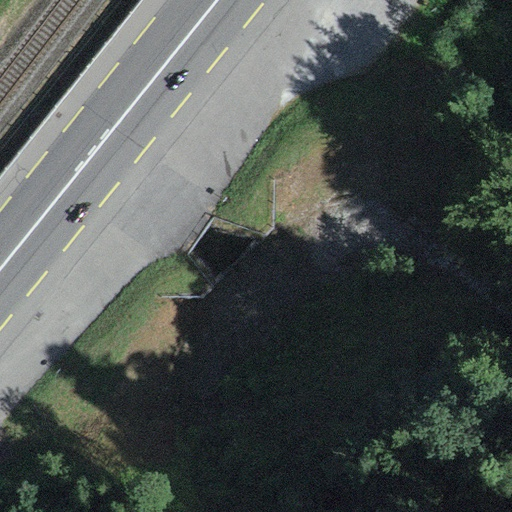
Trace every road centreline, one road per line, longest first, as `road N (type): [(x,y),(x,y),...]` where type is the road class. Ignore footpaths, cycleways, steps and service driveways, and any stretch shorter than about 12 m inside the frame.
road 1 (track): [(0,402),(290,62)]
road 2 (primary): [(217,0),(0,267)]
road 3 (track): [(0,442),(181,361)]
